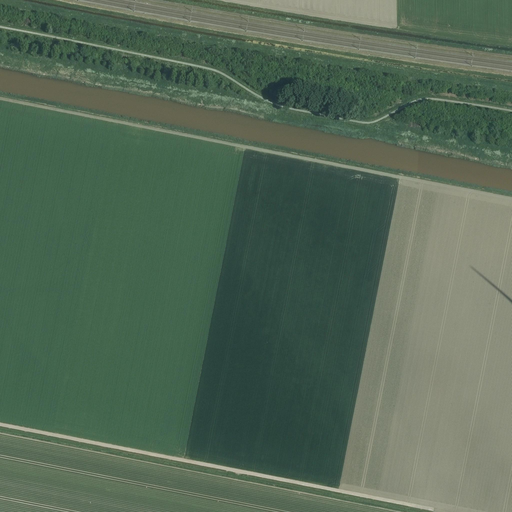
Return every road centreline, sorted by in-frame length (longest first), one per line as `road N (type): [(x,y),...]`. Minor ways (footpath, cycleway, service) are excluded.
road 1 (track): [(511,76),(54,0)]
road 2 (unknown): [(0,421),(435,507)]
road 3 (track): [(511,58),(148,0)]
